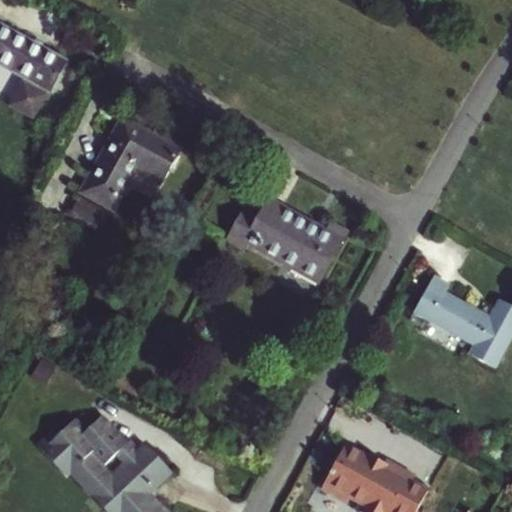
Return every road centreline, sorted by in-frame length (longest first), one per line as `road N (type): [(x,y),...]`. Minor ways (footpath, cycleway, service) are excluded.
road 1 (residential): [(254,511),(411,219)]
road 2 (residential): [(122,61),(411,219)]
road 3 (residential): [(411,219),(511,47)]
road 4 (unknown): [(0,17),(122,61)]
